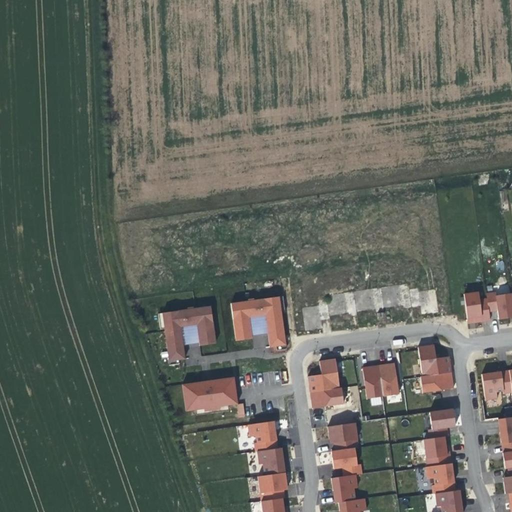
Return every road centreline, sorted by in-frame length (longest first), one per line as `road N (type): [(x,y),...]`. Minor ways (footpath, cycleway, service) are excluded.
road 1 (track): [(187,511),(97,234),(87,0)]
road 2 (residential): [(458,347),(441,328),(308,346),(296,365)]
road 3 (residential): [(488,511),(476,481),(458,347)]
road 4 (residential): [(296,365),(312,480),(308,511)]
